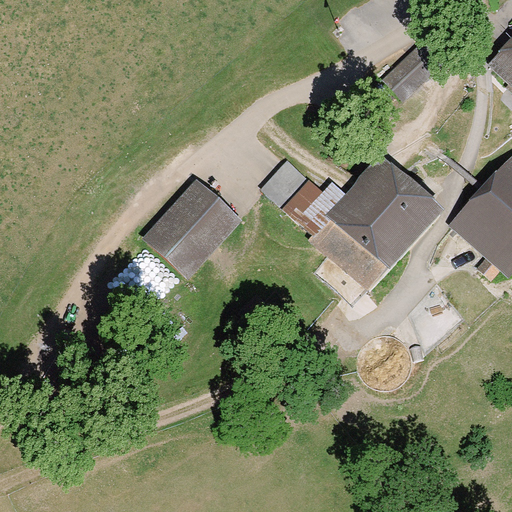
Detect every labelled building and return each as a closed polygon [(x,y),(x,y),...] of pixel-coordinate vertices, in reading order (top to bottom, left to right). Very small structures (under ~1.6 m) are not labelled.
[(511,44),(491,67),(511,87),(511,44)] [(511,161),(452,226),(505,274),(511,266),(511,161)] [(325,197),(288,164),(262,193),(299,226),(325,197)] [(440,216),(382,164),(312,242),(370,293),(440,216)] [(198,189),(147,245),(185,279),(235,223),(198,189)]
